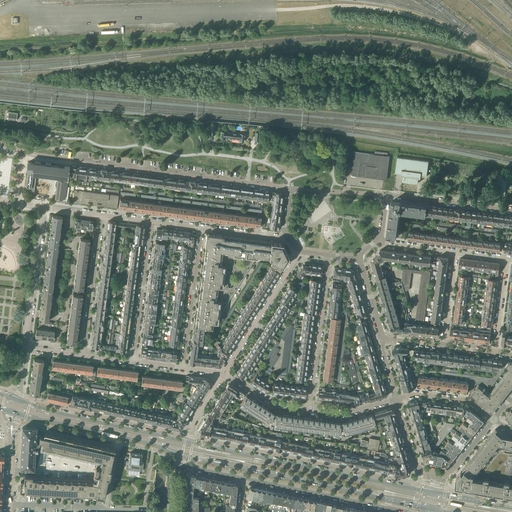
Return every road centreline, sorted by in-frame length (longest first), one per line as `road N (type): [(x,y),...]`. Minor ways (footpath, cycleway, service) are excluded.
road 1 (residential): [(290,188),(22,153)]
road 2 (secondary): [(433,493),(188,442)]
road 3 (track): [(276,9),(353,5),(398,13),(456,33),(492,59)]
road 4 (secondary): [(181,456),(396,502)]
road 5 (residential): [(329,255),(310,409)]
road 6 (residential): [(223,373),(299,250)]
road 7 (residential): [(25,348),(43,206)]
road 8 (residential): [(83,355),(101,214)]
road 9 (residential): [(150,221),(132,361)]
road 10 (residential): [(183,367),(201,227)]
road 11 (residential): [(243,478),(381,507)]
road 12 (residential): [(143,511),(8,505)]
road 13 (residential): [(511,210),(386,195)]
